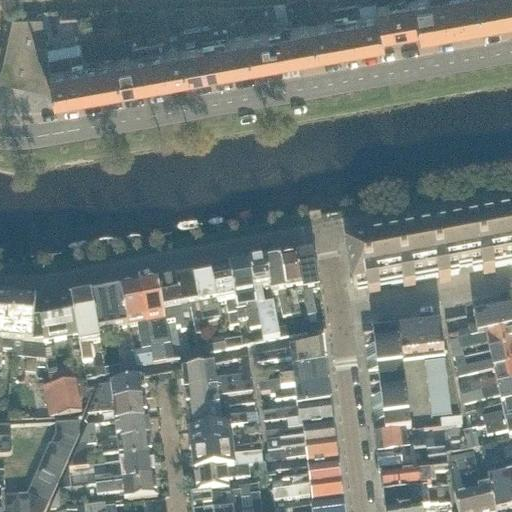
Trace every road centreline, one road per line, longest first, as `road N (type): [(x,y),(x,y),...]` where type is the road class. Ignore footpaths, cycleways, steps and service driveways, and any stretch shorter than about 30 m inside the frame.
road 1 (tertiary): [(0,135),(36,136),(511,50)]
road 2 (residential): [(326,230),(34,291),(0,287)]
road 3 (residential): [(361,511),(343,314)]
road 4 (residential): [(511,194),(326,230)]
road 5 (residential): [(511,280),(343,314)]
